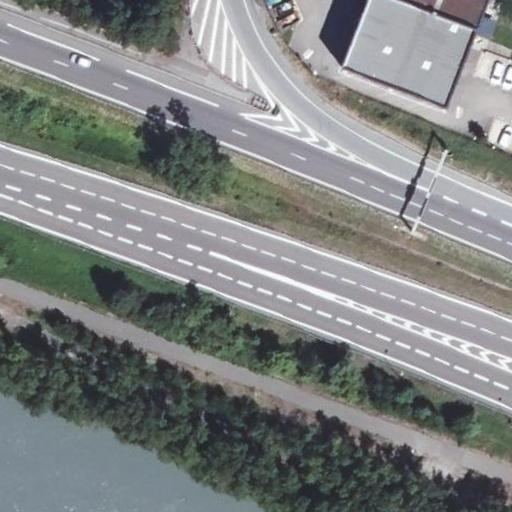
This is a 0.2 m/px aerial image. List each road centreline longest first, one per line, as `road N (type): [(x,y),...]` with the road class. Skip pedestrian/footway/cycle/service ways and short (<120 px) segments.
road 1 (trunk): [(0,182),(511,394)]
road 2 (trunk): [(0,181),(511,348)]
road 3 (trunk): [(474,220),(0,29)]
road 4 (track): [(0,303),(86,360),(414,511)]
road 5 (trunk): [(474,220),(295,102),(263,67),(231,0)]
